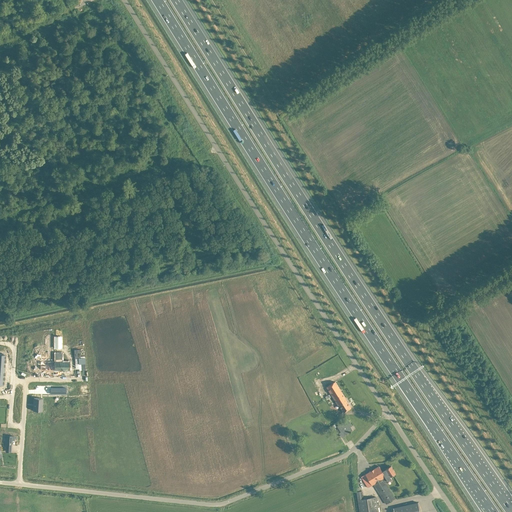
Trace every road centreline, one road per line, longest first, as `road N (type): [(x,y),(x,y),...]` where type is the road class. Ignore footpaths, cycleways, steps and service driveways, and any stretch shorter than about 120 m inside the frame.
road 1 (motorway): [(157,0),(493,511)]
road 2 (motorway): [(511,510),(176,0)]
road 3 (unclassified): [(454,511),(124,0)]
road 4 (track): [(388,414),(346,454),(220,504),(0,482)]
road 5 (track): [(447,0),(286,108),(210,0)]
road 6 (track): [(511,453),(424,327),(511,262)]
road 7 (track): [(19,484),(26,378),(82,379)]
